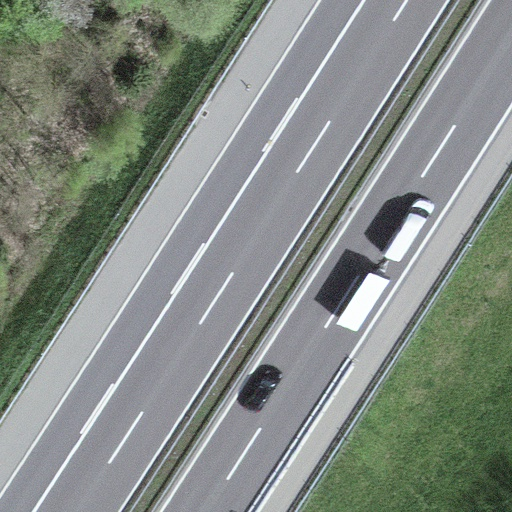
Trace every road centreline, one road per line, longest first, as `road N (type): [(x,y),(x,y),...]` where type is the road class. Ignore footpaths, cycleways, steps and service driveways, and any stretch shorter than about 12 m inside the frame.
road 1 (motorway): [(406,0),(76,511)]
road 2 (motorway): [(205,511),(511,33)]
